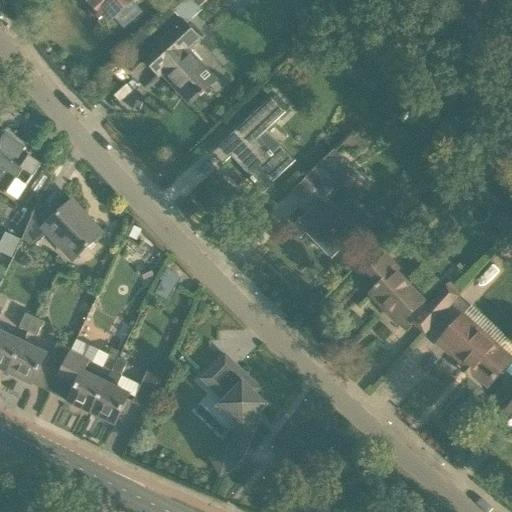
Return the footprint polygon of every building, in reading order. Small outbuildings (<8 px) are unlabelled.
[(119,13),(135,0),(81,0),(104,26),(119,13)] [(182,23),(157,45),(142,59),(158,76),(161,74),(190,105),(205,91),(215,82),(187,51),(198,41),(182,23)] [(278,177),(295,162),(280,146),(269,156),(255,141),(285,114),(271,99),(226,140),(212,154),(222,165),(231,157),(263,191),(278,177)] [(0,182),(10,189),(7,194),(17,201),(25,187),(29,182),(40,165),(22,153),(25,149),(4,135),(0,141),(0,182)] [(334,150),(304,179),(319,194),(309,203),(313,207),(310,210),(295,224),(331,259),(345,245),(370,221),(350,201),(339,212),(325,198),(332,191),(335,194),(356,173),(334,150)] [(35,208),(22,240),(33,248),(47,235),(61,249),(72,262),(78,256),(86,249),(100,235),(84,218),(86,217),(72,202),(49,223),(35,208)] [(395,272),(398,270),(385,256),(381,260),(367,273),(378,286),(369,295),(398,326),(413,312),(423,303),(395,272)] [(165,269),(154,292),(166,298),(177,274),(165,269)] [(445,287),(427,308),(439,318),(457,297),(445,287)] [(0,293),(0,316),(9,298),(0,293)] [(19,328),(28,333),(35,318),(26,313),(19,328)] [(500,372),(511,361),(463,316),(451,329),(437,344),(449,355),(450,354),(487,387),(500,372)] [(35,318),(28,333),(36,337),(43,322),(35,318)] [(0,370),(8,374),(22,344),(0,332),(0,370)] [(91,415),(118,359),(109,354),(108,356),(76,340),(72,351),(71,353),(59,376),(77,385),(68,403),(91,415)] [(71,353),(72,351),(57,343),(54,349),(46,367),(59,374),(58,376),(59,376),(71,353)] [(8,374),(31,385),(39,368),(46,355),(22,344),(8,374)] [(225,356),(202,380),(224,401),(220,406),(239,424),(228,449),(211,459),(220,476),(238,466),(236,463),(240,460),(258,420),(254,416),(265,405),(254,394),(259,389),(225,356)] [(91,415),(114,426),(129,395),(116,389),(122,377),(120,377),(127,363),(118,359),(91,415)] [(144,409),(154,390),(159,379),(159,378),(147,372),(132,403),(144,409)]
